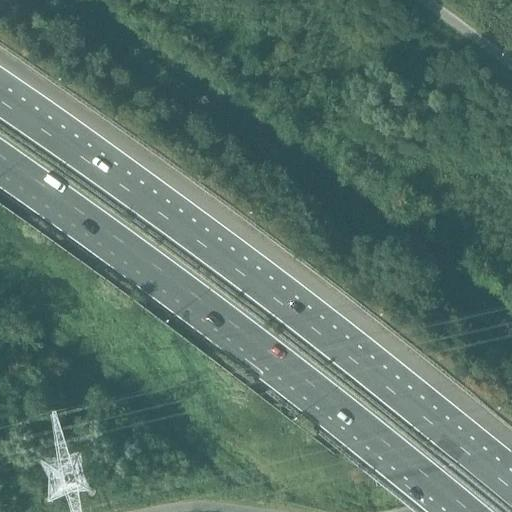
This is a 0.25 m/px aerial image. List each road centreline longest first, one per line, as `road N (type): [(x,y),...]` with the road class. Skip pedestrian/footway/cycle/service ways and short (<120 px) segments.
road 1 (motorway): [(511,490),(233,269),(0,99)]
road 2 (motorway): [(0,156),(456,511)]
